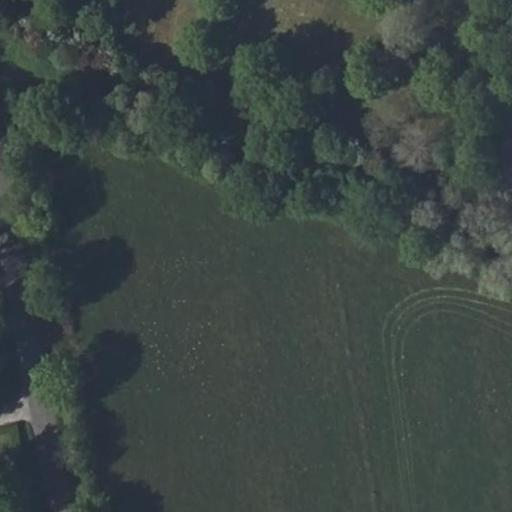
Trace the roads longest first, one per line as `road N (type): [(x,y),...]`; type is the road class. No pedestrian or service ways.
road 1 (track): [(0,72),(134,83),(511,229)]
road 2 (unclassified): [(58,511),(0,205)]
